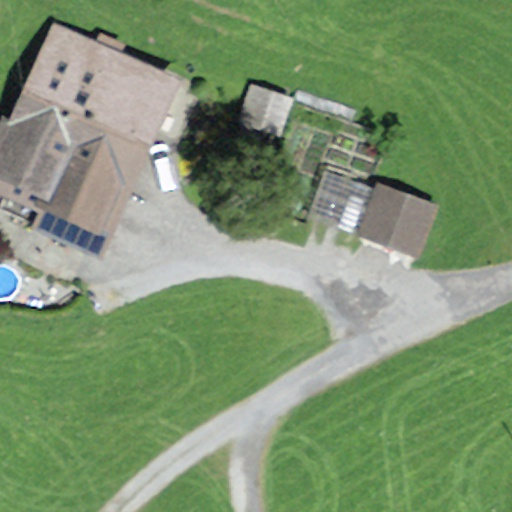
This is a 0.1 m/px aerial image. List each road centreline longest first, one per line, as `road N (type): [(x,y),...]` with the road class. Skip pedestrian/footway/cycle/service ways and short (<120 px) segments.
road 1 (unclassified): [(511,294),(350,366),(259,417)]
road 2 (track): [(259,417),(131,511)]
